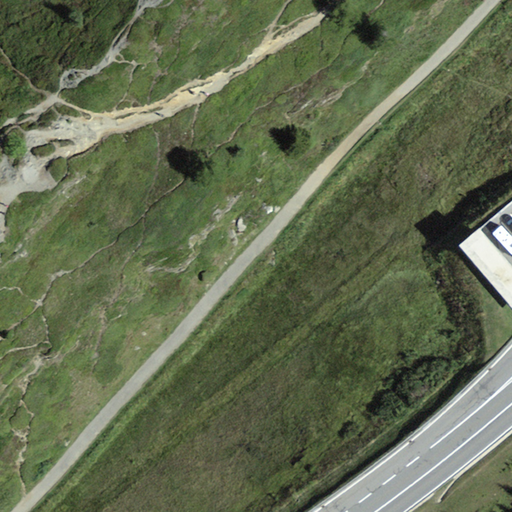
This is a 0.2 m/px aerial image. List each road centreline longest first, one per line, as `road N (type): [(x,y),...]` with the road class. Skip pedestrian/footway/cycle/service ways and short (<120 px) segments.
road 1 (track): [(19,511),(491,0)]
road 2 (primary): [(511,407),(384,511)]
